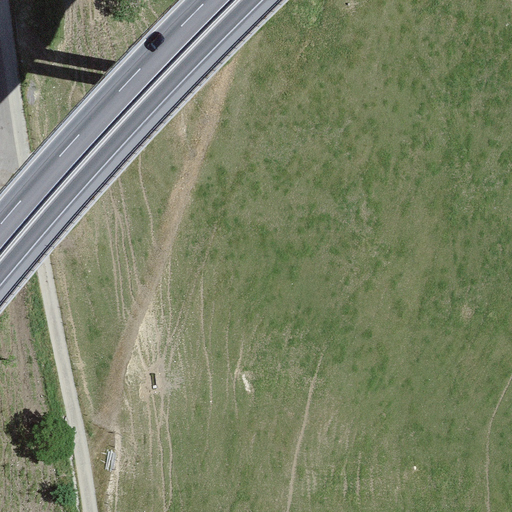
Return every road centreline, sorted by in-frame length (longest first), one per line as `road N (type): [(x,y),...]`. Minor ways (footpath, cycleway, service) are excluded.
road 1 (track): [(90,511),(0,3)]
road 2 (trunk): [(0,274),(252,0)]
road 3 (trunk): [(207,0),(0,225)]
